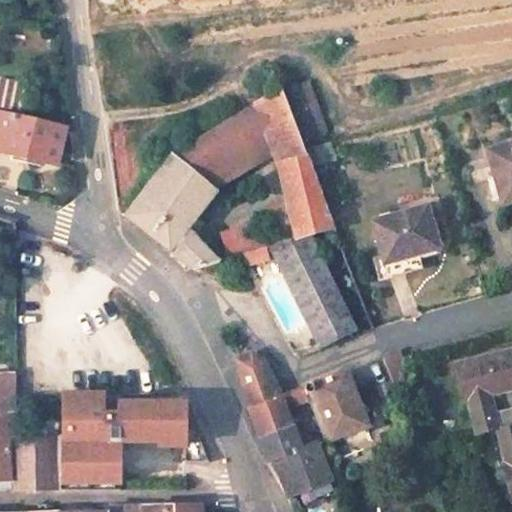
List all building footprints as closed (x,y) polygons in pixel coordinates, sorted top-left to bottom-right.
[(31,84),(0,77),(0,106),(25,112),(31,84)] [(281,89),(254,105),(279,165),(308,158),(281,89)] [(254,105),(174,155),(216,190),(274,153),(254,105)] [(66,127),(0,112),(0,113),(0,150),(57,164),(66,127)] [(511,142),(489,149),(505,204),(511,201),(511,142)] [(174,155),(127,216),(194,270),(219,262),(193,235),(186,228),(195,217),(216,190),(174,155)] [(308,158),(279,165),(287,199),(297,241),(309,235),(335,228),(308,158)] [(216,190),(214,193),(218,202),(238,190),(232,180),(216,190)] [(287,199),(255,214),(273,253),(297,241),(287,199)] [(426,205),(372,221),(382,252),(372,255),(379,277),(410,269),(407,256),(419,253),(439,247),(426,205)] [(195,217),(186,228),(193,235),(202,224),(195,217)] [(297,241),(273,253),(318,347),(356,328),(309,235),(297,241)] [(265,248),(246,253),(249,265),(269,260),(265,248)] [(419,253),(407,256),(410,269),(423,264),(419,253)] [(400,348),(383,355),(396,387),(413,381),(404,360),(400,348)] [(511,349),(458,363),(477,434),(495,430),(511,497),(511,408),(495,413),(491,395),(511,389),(511,349)] [(250,354),(235,360),(249,411),(260,438),(270,434),(292,426),(285,410),(291,408),(286,394),(281,397),(265,364),(250,354)] [(346,370),(304,387),(310,400),(315,398),(322,414),(357,400),(346,370)] [(0,489),(11,489),(9,438),(9,430),(16,429),(16,395),(15,375),(0,376),(0,489)] [(376,386),(386,409),(402,403),(393,380),(376,386)] [(294,391),(286,394),(291,408),(310,400),(304,387),(294,391)] [(101,394),(59,395),(60,436),(61,476),(88,475),(88,483),(103,483),(103,474),(120,474),(118,440),(160,439),(170,439),(170,433),(184,433),(182,400),(118,402),(118,413),(102,414),(101,394)] [(315,398),(310,400),(315,416),(322,414),(315,398)] [(357,400),(322,414),(332,440),(368,426),(357,400)] [(322,414),(315,416),(326,442),(332,440),(322,414)] [(270,434),(260,438),(269,463),(276,461),(301,451),(292,426),(270,434)] [(184,433),(170,433),(170,439),(160,439),(160,444),(184,443),(184,433)] [(60,436),(9,438),(11,489),(61,488),(61,484),(61,476),(60,436)] [(301,451),(276,461),(289,497),(332,480),(317,445),(301,451)] [(120,474),(103,474),(103,483),(120,482),(120,474)] [(88,475),(61,476),(61,484),(88,483),(88,475)]
